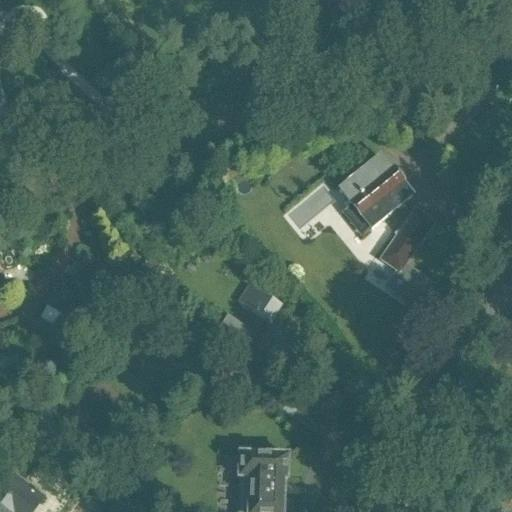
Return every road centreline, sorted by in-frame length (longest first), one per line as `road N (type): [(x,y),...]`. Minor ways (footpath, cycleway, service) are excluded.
road 1 (unclassified): [(0,198),(511,37)]
road 2 (tertiary): [(385,511),(511,231)]
